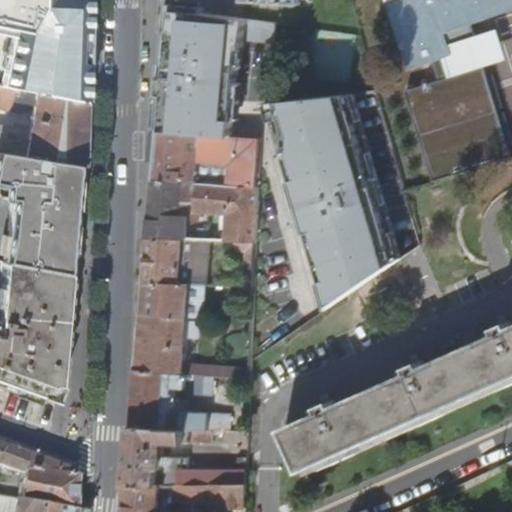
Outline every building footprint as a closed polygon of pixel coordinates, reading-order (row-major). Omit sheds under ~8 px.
[(0,0),(0,84),(8,86),(22,4),(22,0),(0,0)] [(511,0),(390,0),(415,66),(455,52),(447,31),(511,7),(511,0)] [(170,4),(164,74),(239,80),(243,47),(273,48),(276,22),(243,18),(204,13),(205,7),(179,5),(170,4)] [(164,74),(159,131),(232,135),(239,80),(164,74)] [(76,131),(76,103),(8,86),(0,84),(0,109),(6,110),(7,107),(11,108),(12,105),(17,106),(14,127),(0,125),(0,151),(10,153),(10,155),(63,163),(74,164),(76,131)] [(354,93),(266,101),(329,307),(403,255),(354,93)] [(260,185),(261,136),(232,135),(159,131),(151,131),(149,154),(146,180),(260,185)] [(0,198),(1,199),(0,205),(0,263),(55,275),(59,218),(63,163),(10,155),(0,153),(0,198)] [(228,212),(227,242),(236,243),(258,244),(260,185),(146,180),(144,211),(141,238),(189,240),(192,211),(228,212)] [(138,283),(209,286),(213,242),(189,240),(141,238),(139,261),(138,283)] [(257,269),(258,244),(236,243),(236,250),(247,250),(246,269),(257,269)] [(0,388),(43,404),(47,363),(55,275),(0,263),(0,388)] [(192,317),(206,318),(209,286),(138,283),(137,295),(136,312),(192,317)] [(189,362),(192,317),(136,312),(132,341),(128,370),(216,378),(244,381),(245,368),(189,362)] [(286,430),(305,472),(511,379),(511,325),(511,323),(498,329),(500,334),(425,367),(423,362),(410,368),(413,373),(337,407),(335,402),(322,408),(324,413),(286,430)] [(214,395),(216,378),(128,370),(125,397),(132,426),(162,428),(209,432),(210,411),(179,411),(181,399),(176,399),(176,391),(214,395)] [(214,443),(215,432),(209,432),(162,428),(132,426),(129,458),(126,486),(161,486),(177,486),(217,485),(249,485),(249,457),(239,457),(239,469),(169,470),(168,479),(158,478),(161,440),(191,442),(192,441),(214,443)] [(6,497),(64,508),(69,487),(72,474),(66,467),(0,443),(0,464),(14,471),(6,497)] [(171,511),(213,511),(216,508),(217,485),(177,486),(171,511)] [(217,485),(216,508),(249,508),(250,485),(249,485),(217,485)] [(153,511),(161,486),(126,486),(115,511),(153,511)] [(0,511),(79,511),(64,508),(6,497),(0,496),(0,511)]
